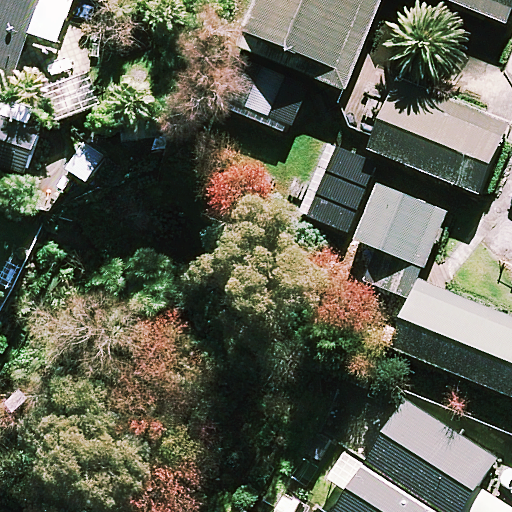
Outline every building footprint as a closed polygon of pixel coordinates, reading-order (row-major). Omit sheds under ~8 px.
[(72,0),(0,0),(0,164),(25,173),(46,112),(6,98),(37,8),(66,19),(72,0)] [(511,7),(511,0),(254,0),(235,47),(344,91),(380,0),(445,0),(506,24),(511,7)] [(507,127),(395,80),(367,148),(479,195),(507,127)] [(377,184),(355,240),(375,247),(362,280),(406,297),(419,265),(424,267),(446,211),(377,184)] [(511,396),(511,319),(415,280),(388,346),(511,396)] [(363,464),(438,511),(511,511),(511,510),(477,488),(494,460),(401,402),(363,464)] [(333,511),(438,511),(363,464),(343,452),(326,480),(346,493),(333,511)]
